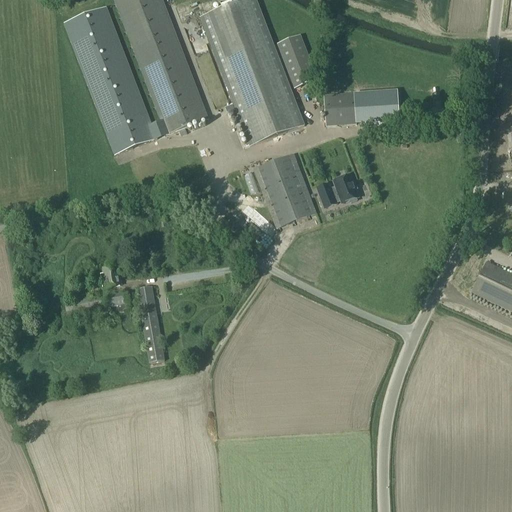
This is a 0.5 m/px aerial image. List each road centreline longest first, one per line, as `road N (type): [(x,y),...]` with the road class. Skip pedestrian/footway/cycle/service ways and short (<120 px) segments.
road 1 (unclassified): [(414,336),(263,266),(179,193),(162,190),(0,229)]
road 2 (unclassified): [(414,336),(464,240),(497,0)]
road 3 (unclassified): [(382,511),(386,404),(414,336)]
